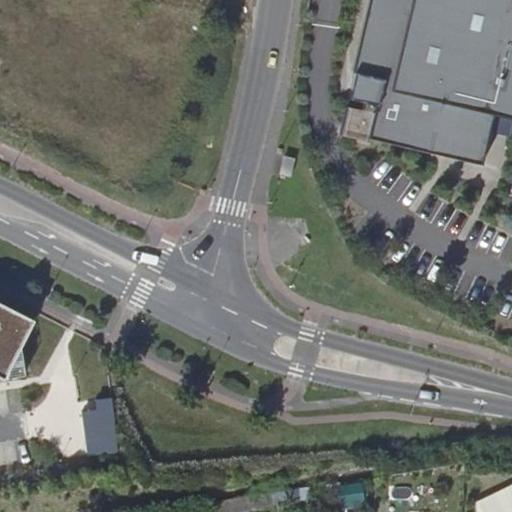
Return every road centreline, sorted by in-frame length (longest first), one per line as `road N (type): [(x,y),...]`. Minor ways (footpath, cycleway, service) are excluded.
road 1 (tertiary): [(0,227),(198,329),(305,371),(395,389),(492,394)]
road 2 (unknown): [(327,0),(319,98),(335,147),(370,185),(511,267)]
road 3 (tertiary): [(492,394),(210,288)]
road 4 (unclassified): [(210,288),(278,0)]
road 5 (tertiary): [(210,288),(0,183)]
road 6 (tertiary): [(0,227),(173,299),(194,302),(210,288)]
